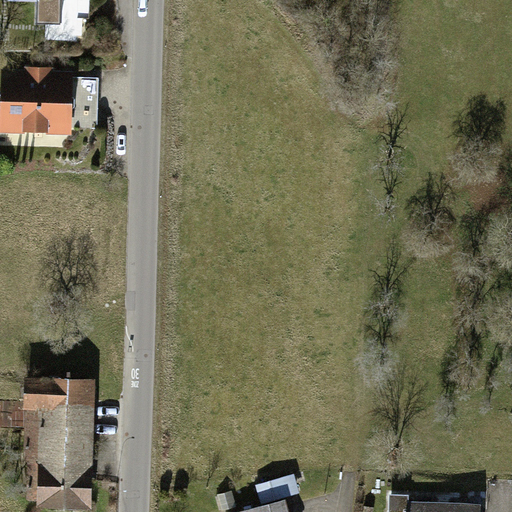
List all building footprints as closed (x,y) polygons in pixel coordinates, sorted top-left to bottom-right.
[(100,78),(8,75),(7,91),(1,96),(1,105),(6,110),(6,127),(98,129),(100,78)] [(89,504),(92,381),(29,379),(27,403),(0,402),(0,422),(27,422),(27,460),(43,461),(44,469),(30,470),(29,496),(31,499),(42,499),(42,503),(89,504)] [(262,481),(267,498),(284,494),(280,479),(262,481)] [(481,511),(482,505),(410,503),(410,496),(394,496),(393,511),(481,511)] [(255,510),(246,511),(290,511),(287,500),(255,508),(255,510)]
